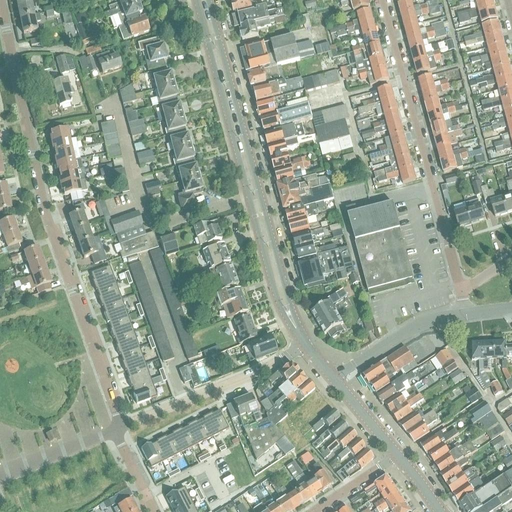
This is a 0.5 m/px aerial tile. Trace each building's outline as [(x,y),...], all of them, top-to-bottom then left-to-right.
[(16,0),(17,4),(20,19),(34,16),(30,1),(30,0),(16,0)] [(108,7),(110,12),(138,3),(136,0),(117,0),(119,3),(108,7)] [(236,0),(234,1),(233,1),(234,6),(232,7),(233,11),(235,12),(235,13),(252,8),(249,0),(252,0),(253,0),(254,0),(236,0)] [(367,0),(351,0),(341,3),(342,8),(350,6),(349,3),(351,3),(354,12),(370,8),(367,0)] [(399,5),(402,17),(439,7),(437,0),(426,3),(427,5),(420,7),(420,6),(414,8),(412,2),(399,5)] [(457,14),(458,19),(495,9),(492,0),(486,0),(477,2),(479,11),(476,11),(476,9),(457,14)] [(315,1),(305,3),(307,9),(317,7),(315,1)] [(110,12),(104,14),(106,20),(112,18),(117,16),(121,27),(140,21),(138,15),(141,14),(141,12),(142,10),(141,7),(139,6),(138,3),(110,12)] [(239,16),(242,28),(288,16),(286,10),(284,11),(282,4),(276,5),(277,11),(269,14),(267,7),(257,9),(258,11),(239,16)] [(402,17),(405,28),(418,25),(418,23),(417,18),(429,15),(430,17),(441,14),(439,7),(402,17)] [(495,9),(458,19),(459,24),(471,21),(470,20),(478,17),(478,16),(480,16),(482,24),(497,20),(495,9)] [(331,34),(347,30),(374,23),(370,11),(357,15),(359,21),(353,23),(337,28),(338,29),(330,31),(331,34)] [(76,17),(78,24),(81,23),(82,24),(90,21),(87,13),(76,17)] [(34,16),(20,19),(23,34),(37,31),(35,23),(41,22),(39,15),(34,16)] [(301,17),(305,29),(311,27),(308,15),(301,17)] [(288,16),(242,28),(243,31),(240,32),(241,33),(240,35),(241,38),(242,38),(242,40),(259,36),(257,29),(269,27),(268,24),(276,22),(277,25),(289,22),(288,16)] [(121,27),(118,28),(123,42),(148,32),(146,26),(150,25),(147,18),(140,21),(121,27)] [(87,39),(82,24),(81,23),(78,24),(75,25),(81,41),(87,39)] [(362,31),(363,38),(377,34),(374,23),(347,30),(348,35),(362,31)] [(475,37),(476,41),(501,35),(498,23),(483,27),(485,36),(483,37),(483,35),(475,37)] [(405,28),(408,40),(445,30),(444,24),(433,26),(433,28),(427,30),(426,29),(420,31),(418,25),(405,28)] [(408,40),(411,51),(425,48),(423,41),(436,38),(436,40),(447,37),(445,30),(408,40)] [(352,48),(353,53),(380,46),(377,34),(363,38),(365,45),(352,48)] [(486,41),(488,49),(504,45),(501,35),(476,41),(466,43),(467,48),(485,43),(484,41),(486,41)] [(98,40),(97,36),(87,39),(81,41),(83,47),(98,40)] [(252,74),(282,66),(300,61),(294,37),(265,45),(264,44),(246,48),(247,49),(242,51),(244,59),(247,59),(247,70),(247,72),(251,71),(252,74)] [(84,50),(86,56),(99,51),(98,45),(84,50)] [(481,62),(507,56),(504,45),(488,49),(491,57),(489,58),(488,56),(471,61),(472,65),(481,62)] [(144,59),(148,71),(165,67),(163,61),(167,60),(166,59),(168,57),(166,53),(165,52),(164,51),(162,51),(161,46),(146,51),(148,58),(144,59)] [(353,53),(354,58),(356,64),(363,62),(383,57),(380,46),(353,53)] [(411,51),(414,63),(441,56),(440,51),(426,55),(425,48),(411,51)] [(96,57),(98,63),(102,74),(121,68),(117,56),(111,59),(108,53),(96,57)] [(441,56),(414,63),(418,75),(437,70),(435,63),(442,61),(441,56)] [(486,72),(509,66),(507,56),(481,62),(483,67),(485,66),(486,72)] [(91,58),(86,59),(85,57),(78,59),(82,71),(87,69),(89,73),(96,71),(91,58)] [(358,71),(359,76),(386,69),(383,57),(363,62),(365,70),(358,71)] [(64,58),(57,60),(61,75),(71,72),(74,71),(73,66),(69,67),(67,67),(64,58)] [(252,91),(286,83),(282,66),(252,74),(248,75),(252,91)] [(483,80),(476,82),(477,86),(480,85),(511,77),(511,76),(509,66),(494,70),(496,77),(488,79),(487,78),(483,79),(483,80)] [(386,69),(359,76),(361,81),(368,79),(370,86),(389,81),(386,69)] [(154,81),(157,90),(175,85),(173,77),(172,78),(170,74),(169,74),(168,70),(150,75),(152,82),(154,81)] [(336,71),(330,73),(333,85),(340,83),(336,71)] [(330,73),(324,75),(327,87),(333,85),(330,73)] [(324,75),(318,76),(321,88),(327,87),(324,75)] [(318,76),(312,78),(315,90),(321,88),(318,76)] [(419,80),(422,92),(449,85),(447,80),(434,84),(433,77),(419,80)] [(495,84),(497,83),(499,91),(511,88),(511,77),(480,85),(481,90),(496,86),(495,84)] [(315,90),(312,78),(302,81),(306,93),(315,90)] [(302,93),(305,93),(301,79),(286,83),(252,91),(256,106),(257,105),(273,101),(282,99),(302,93)] [(72,107),(80,104),(77,93),(73,94),(71,90),(70,90),(66,80),(53,85),(54,87),(52,88),(53,92),(55,91),(60,107),(71,104),(72,107)] [(119,92),(121,99),(135,96),(132,85),(119,92)] [(157,99),(158,106),(176,101),(175,97),(177,97),(176,93),(177,92),(175,85),(157,90),(159,98),(157,99)] [(422,92),(425,104),(439,100),(437,93),(450,90),(449,85),(422,92)] [(366,102),(368,107),(394,100),(391,88),(372,93),(374,100),(366,102)] [(482,103),(483,107),(511,99),(511,88),(499,91),(494,93),(496,100),(482,103)] [(135,96),(121,99),(123,105),(136,101),(135,96)] [(503,105),(505,112),(511,110),(511,99),(483,107),(484,111),(501,107),(501,105),(503,105)] [(378,117),(384,115),(397,111),(394,100),(368,107),(358,110),(360,116),(372,113),(372,111),(376,109),(378,117)] [(425,104),(429,115),(461,107),(460,102),(441,108),(439,100),(425,104)] [(163,112),(165,121),(184,116),(182,108),(180,109),(179,104),(177,105),(176,101),(158,106),(160,113),(163,112)] [(276,112),(273,101),(257,105),(258,110),(257,111),(258,115),(260,116),(276,112)] [(308,106),(261,119),(264,131),(312,118),(308,106)] [(343,121),(346,121),(345,119),(349,118),(346,106),(339,108),(343,121)] [(429,115),(432,127),(445,123),(443,116),(463,111),(461,107),(429,115)] [(339,108),(333,110),(337,123),(343,121),(339,108)] [(124,111),(127,121),(137,119),(135,112),(133,113),(132,109),(124,111)] [(333,110),(327,111),(331,124),(333,124),(337,123),(333,110)] [(492,123),(493,127),(511,122),(511,110),(505,112),(507,121),(505,122),(505,120),(492,123)] [(327,111),(321,113),(325,126),(330,142),(337,140),(334,129),(333,124),(331,124),(327,111)] [(373,125),(374,130),(401,123),(397,111),(384,115),(386,121),(373,125)] [(315,127),(317,133),(318,139),(320,145),(330,142),(325,126),(321,113),(312,115),(315,127)] [(165,130),(167,137),(184,132),(183,128),(185,128),(184,124),(186,123),(184,116),(165,121),(167,129),(165,130)] [(128,124),(129,130),(145,126),(143,120),(128,124)] [(432,127),(435,138),(448,135),(448,134),(461,131),(460,126),(453,128),(451,121),(445,123),(432,127)] [(100,125),(102,131),(115,128),(114,122),(100,125)] [(508,126),(510,134),(511,133),(511,122),(493,127),(494,132),(507,128),(506,126),(508,126)] [(389,131),(390,138),(404,134),(401,123),(374,130),(375,135),(389,131)] [(268,145),(268,147),(305,137),(302,124),(265,135),(263,136),(266,146),(268,145)] [(337,140),(350,137),(347,125),(334,129),(337,140)] [(145,126),(129,130),(132,138),(147,134),(145,126)] [(115,128),(102,131),(103,137),(116,134),(115,128)] [(50,138),(51,144),(70,140),(67,130),(51,133),(50,133),(51,137),(50,138)] [(361,133),(363,140),(375,137),(373,130),(361,133)] [(435,138),(438,150),(451,146),(458,144),(456,137),(463,135),(461,131),(448,134),(448,135),(435,138)] [(171,143),(173,152),(192,147),(190,139),(188,140),(187,135),(185,136),(184,132),(167,137),(169,144),(171,143)] [(503,142),(495,144),(496,149),(511,144),(511,133),(510,134),(511,140),(503,142)] [(119,146),(116,134),(103,137),(105,148),(119,146)] [(387,146),(379,148),(381,153),(407,146),(404,134),(390,138),(385,139),(387,146)] [(337,140),(330,142),(320,145),(323,157),(353,148),(350,137),(337,140)] [(296,139),(268,147),(270,153),(268,154),(270,158),(271,159),(272,160),(288,156),(286,149),(298,146),(296,139)] [(54,150),(55,154),(72,151),(70,140),(51,144),(53,151),(54,150)] [(138,151),(147,148),(144,141),(135,144),(138,151)] [(511,144),(496,149),(497,153),(511,148),(511,144)] [(105,148),(107,154),(120,151),(119,146),(105,148)] [(389,157),(391,162),(410,157),(407,146),(381,153),(370,156),(372,162),(389,157)] [(468,154),(467,150),(453,154),(451,146),(438,150),(441,161),(468,154)] [(173,161),(175,168),(193,163),(192,159),(193,159),(192,154),(194,154),(192,147),(173,152),(176,160),(173,161)] [(482,155),(481,150),(468,154),(441,161),(444,173),(457,169),(456,162),(469,158),(482,155)] [(54,159),(56,165),(74,161),(72,151),(55,154),(56,159),(54,159)] [(120,151),(107,154),(108,160),(121,157),(120,151)] [(136,155),(138,161),(153,157),(152,151),(136,155)] [(343,157),(344,163),(356,160),(355,154),(343,157)] [(275,172),(303,165),(301,159),(293,162),(294,165),(291,165),(288,156),(272,160),(271,160),(270,162),(271,167),(273,167),(275,172)] [(153,157),(138,161),(139,167),(155,163),(153,157)] [(376,179),(387,176),(413,169),(410,157),(391,162),(393,169),(375,174),(376,179)] [(58,171),(59,175),(76,172),(83,170),(80,160),(74,161),(56,165),(57,171),(58,171)] [(179,174),(182,183),(200,177),(198,170),(197,170),(195,166),(194,167),(193,163),(175,168),(177,174),(179,174)] [(310,163),(303,165),(275,172),(276,176),(275,178),(276,182),(278,184),(302,177),(301,171),(311,168),(310,163)] [(7,165),(0,166),(0,180),(10,178),(7,165)] [(108,172),(110,178),(125,175),(124,169),(108,172)] [(413,169),(387,176),(388,181),(401,178),(403,184),(416,180),(413,169)] [(60,179),(59,180),(60,186),(84,181),(82,170),(76,172),(59,175),(60,179)] [(511,174),(509,175),(511,180),(506,181),(508,187),(507,187),(510,197),(503,199),(508,214),(511,212),(511,174)] [(125,175),(110,178),(111,184),(126,181),(125,175)] [(278,186),(281,199),(329,186),(327,178),(318,180),(317,176),(278,186)] [(446,179),(447,185),(459,182),(457,176),(446,179)] [(200,177),(182,183),(184,191),(182,192),(182,194),(177,195),(178,199),(177,199),(181,212),(196,208),(193,196),(201,194),(200,190),(202,190),(201,185),(202,185),(200,177)] [(10,178),(0,180),(0,193),(12,191),(10,178)] [(482,189),(479,181),(478,182),(478,178),(472,180),(477,197),(483,195),(482,189)] [(84,181),(60,186),(62,192),(63,192),(64,197),(65,196),(64,196),(87,191),(84,181)] [(146,192),(158,189),(162,188),(160,182),(145,186),(146,192)] [(460,184),(447,187),(449,193),(457,191),(461,206),(465,205),(460,184)] [(285,213),(286,213),(315,205),(319,204),(320,204),(324,203),(333,200),(329,186),(281,199),(285,213)] [(483,195),(486,205),(491,203),(495,217),(500,216),(500,217),(508,214),(503,199),(496,201),(493,191),(489,192),(488,187),(482,189),(483,195)] [(160,195),(158,189),(146,192),(148,198),(160,195)] [(12,191),(0,193),(0,207),(15,204),(12,191)] [(466,204),(468,210),(472,225),(480,223),(480,222),(484,221),(478,201),(466,204)] [(15,204),(0,207),(0,220),(17,217),(15,204)] [(414,281),(393,204),(348,216),(356,244),(355,244),(368,293),(369,293),(368,291),(409,281),(413,280),(413,281),(414,281)] [(69,217),(74,231),(87,227),(82,213),(85,212),(83,205),(71,209),(73,216),(69,217)] [(289,223),(289,225),(307,220),(314,218),(312,212),(317,211),(315,205),(286,213),(287,217),(286,219),(287,223),(289,223)] [(116,235),(119,245),(126,243),(123,232),(122,232),(118,220),(111,223),(105,208),(101,209),(110,237),(116,235)] [(468,210),(455,214),(459,228),(464,227),(472,225),(468,210)] [(138,213),(131,215),(135,228),(142,225),(142,226),(138,213)] [(131,215),(125,218),(129,230),(135,228),(131,215)] [(125,218),(118,220),(122,232),(123,232),(126,243),(133,240),(129,230),(125,218)] [(307,220),(289,225),(288,226),(289,231),(291,232),(292,236),(319,229),(318,224),(309,226),(307,220)] [(129,230),(133,240),(145,236),(142,226),(142,225),(135,228),(129,230)] [(216,226),(195,234),(200,246),(206,244),(207,245),(217,242),(221,240),(216,226)] [(344,236),(342,231),(341,226),(330,228),(331,234),(336,232),(338,238),(344,236)] [(87,227),(74,231),(79,245),(92,240),(87,227)] [(21,229),(1,236),(6,250),(26,242),(21,229)] [(292,244),(294,250),(313,245),(312,239),(316,238),(315,237),(324,235),(322,230),(292,238),(294,242),(292,244)] [(126,243),(119,245),(122,252),(119,253),(122,260),(158,249),(155,239),(153,233),(145,236),(133,240),(126,243)] [(159,241),(165,260),(179,255),(172,236),(159,241)] [(97,238),(79,245),(84,258),(90,256),(94,265),(105,261),(97,238)] [(479,248),(474,251),(477,258),(490,252),(483,239),(476,243),(479,248)] [(26,242),(6,250),(10,262),(31,255),(26,242)] [(209,265),(211,271),(216,269),(230,263),(223,245),(219,246),(217,242),(207,245),(205,246),(207,250),(201,252),(206,266),(209,265)] [(313,245),(294,250),(296,256),(297,256),(299,261),(308,258),(329,253),(336,251),(335,245),(319,250),(318,249),(314,249),(313,245)] [(329,253),(308,258),(309,263),(299,265),(301,270),(302,275),(304,276),(305,281),(304,282),(305,287),(307,287),(307,289),(325,283),(323,277),(334,274),(337,282),(347,279),(346,276),(355,274),(351,258),(347,248),(336,251),(329,253)] [(198,358),(197,356),(160,251),(149,255),(187,362),(198,358)] [(31,255),(10,262),(15,274),(35,267),(31,255)] [(129,268),(163,364),(174,360),(139,265),(129,268)] [(216,269),(211,271),(209,271),(214,285),(220,283),(223,291),(238,285),(231,266),(217,271),(216,269)] [(35,267),(15,274),(19,287),(40,279),(35,267)] [(116,284),(110,267),(90,274),(91,274),(93,281),(92,282),(95,291),(116,284)] [(349,277),(352,286),(360,283),(357,275),(349,277)] [(40,279),(19,287),(24,300),(44,292),(40,279)] [(117,286),(116,284),(95,291),(96,291),(97,291),(99,297),(98,298),(101,307),(122,300),(117,286)] [(239,290),(231,293),(230,290),(216,296),(221,308),(222,308),(226,320),(248,312),(239,290)] [(333,306),(348,297),(344,291),(328,300),(329,302),(311,313),(325,336),(328,334),(331,340),(344,332),(341,326),(344,325),(333,306)] [(127,314),(122,300),(101,307),(101,308),(103,307),(105,314),(104,314),(107,323),(127,316),(127,314)] [(133,332),(127,316),(107,323),(107,324),(108,323),(111,330),(110,330),(113,340),(133,332)] [(238,341),(239,346),(257,339),(248,316),(234,322),(240,340),(238,341)] [(366,337),(375,338),(376,326),(367,325),(366,337)] [(139,348),(133,332),(113,340),(114,340),(117,346),(115,346),(119,356),(139,348)] [(248,355),(250,362),(277,352),(276,350),(277,348),(273,339),(271,339),(271,337),(250,345),(253,353),(248,355)] [(483,343),(483,371),(484,371),(488,371),(487,360),(495,360),(494,342),(483,343)] [(505,342),(494,342),(495,360),(503,360),(503,363),(501,363),(501,371),(507,381),(511,379),(506,370),(506,358),(506,346),(505,346),(505,342)] [(483,343),(470,343),(471,361),(478,361),(479,371),(479,377),(485,389),(491,387),(490,385),(489,380),(484,371),(483,371),(483,343)] [(203,352),(206,359),(221,353),(218,346),(203,352)] [(145,365),(139,348),(119,356),(120,356),(122,362),(121,362),(125,372),(145,365)] [(418,367),(414,361),(406,348),(363,376),(370,386),(371,384),(374,387),(373,389),(375,393),(377,392),(378,393),(418,367)] [(435,357),(441,366),(452,358),(446,350),(435,357)] [(442,368),(448,375),(458,368),(453,360),(442,368)] [(283,377),(287,382),(300,372),(296,367),(294,367),(291,364),(283,370),(282,368),(269,379),(267,380),(271,385),(279,378),(278,378),(279,376),(281,379),(283,377)] [(151,381),(145,365),(125,372),(126,372),(128,378),(127,379),(131,388),(151,381)] [(179,371),(184,385),(191,382),(185,369),(179,371)] [(460,370),(449,377),(455,386),(465,379),(460,370)] [(287,382),(271,396),(276,403),(305,379),(300,372),(287,382)] [(397,395),(398,397),(401,395),(406,392),(402,386),(408,382),(405,378),(377,396),(383,405),(397,395)] [(305,379),(276,403),(282,410),(296,398),(300,402),(314,389),(307,381),(305,379)] [(157,397),(151,381),(131,388),(132,388),(134,394),(133,395),(137,405),(157,397)] [(503,392),(497,382),(490,385),(491,387),(493,394),(495,397),(503,392)] [(476,388),(465,395),(472,405),(482,398),(476,388)] [(392,412),(393,414),(417,398),(415,394),(410,397),(406,392),(401,395),(398,397),(385,405),(389,411),(392,412)] [(251,396),(233,403),(234,404),(239,418),(242,424),(256,460),(273,447),(284,462),(296,454),(283,438),(274,427),(287,416),(282,410),(276,403),(271,396),(268,399),(268,401),(260,405),(266,415),(265,416),(269,421),(262,424),(251,396)] [(417,398),(393,414),(396,417),(395,420),(398,425),(413,415),(408,407),(410,406),(412,408),(423,400),(421,396),(417,398)] [(500,414),(511,406),(508,400),(498,406),(498,410),(500,414)] [(479,422),(492,413),(485,403),(469,414),(472,418),(469,421),(470,422),(462,427),(465,431),(479,422)] [(234,404),(226,407),(232,421),(239,418),(234,404)] [(212,414),(203,418),(213,437),(229,429),(219,411),(212,415),(212,414)] [(319,423),(312,429),(315,433),(325,424),(328,428),(339,419),(332,411),(324,418),(319,423)] [(405,430),(408,434),(436,415),(433,411),(420,420),(416,414),(400,425),(400,428),(403,431),(405,430)] [(511,424),(511,411),(503,417),(509,427),(511,424)] [(479,422),(485,432),(499,423),(492,413),(479,422)] [(436,415),(408,434),(410,436),(410,439),(413,442),(415,442),(416,443),(429,434),(425,428),(439,419),(436,415)] [(197,445),(213,437),(203,418),(202,418),(203,419),(197,422),(196,421),(188,426),(197,445)] [(312,444),(312,445),(315,448),(330,435),(336,442),(348,431),(345,428),(346,426),(343,423),(340,423),(329,433),(328,431),(319,439),(312,444)] [(499,423),(485,432),(492,442),(505,433),(499,423)] [(197,445),(188,426),(187,426),(188,427),(182,430),(181,429),(172,434),(182,453),(197,445)] [(336,442),(320,455),(324,460),(330,454),(340,446),(343,449),(345,447),(347,449),(358,440),(349,430),(348,431),(336,442)] [(427,456),(429,456),(444,446),(459,436),(456,431),(445,438),(442,433),(421,447),(427,456)] [(57,439),(53,432),(47,435),(50,442),(57,439)] [(167,461),(182,453),(172,434),(172,435),(166,438),(166,437),(157,441),(167,461)] [(491,445),(496,453),(507,446),(501,437),(491,445)] [(358,440),(347,449),(337,458),(340,461),(350,453),(354,457),(365,448),(358,440)] [(167,461),(157,441),(156,442),(157,443),(151,446),(150,445),(141,449),(151,469),(167,461)] [(434,466),(441,475),(465,458),(476,451),(470,442),(461,448),(434,466)] [(432,461),(434,466),(461,448),(458,444),(451,449),(450,448),(447,450),(444,446),(429,456),(429,458),(431,462),(432,461)] [(360,470),(373,460),(365,451),(336,474),(343,483),(349,477),(346,473),(356,465),(360,470)] [(312,460),(308,453),(300,459),(305,465),(312,460)] [(511,469),(511,456),(503,463),(509,471),(511,469)] [(440,475),(447,485),(463,475),(459,469),(461,467),(468,463),(465,458),(441,475),(440,475)] [(294,462),(290,464),(312,497),(321,491),(313,479),(306,483),(305,481),(306,480),(294,462)] [(302,486),(294,491),(303,504),(312,497),(290,464),(286,467),(298,485),(300,484),(302,486)] [(317,464),(313,467),(319,475),(313,479),(321,491),(322,492),(332,485),(323,471),(317,464)] [(476,475),(474,476),(470,470),(463,475),(447,485),(453,495),(477,479),(478,478),(476,475)] [(460,506),(463,511),(478,511),(511,490),(511,471),(480,493),(460,506)] [(377,490),(380,495),(393,486),(387,477),(365,492),(367,495),(377,490)] [(480,483),(477,479),(453,495),(460,506),(480,493),(476,486),(480,483)] [(283,499),(275,504),(280,511),(290,511),(293,510),(280,490),(273,480),(270,483),(279,498),(281,497),(283,499)] [(374,505),(377,510),(399,495),(393,486),(380,495),(383,499),(374,505)] [(165,498),(172,510),(191,500),(184,488),(165,498)] [(284,488),(280,490),(293,510),(303,504),(294,491),(287,496),(286,494),(287,493),(284,488)] [(128,490),(114,497),(118,505),(132,498),(128,490)] [(511,490),(478,511),(495,511),(502,507),(511,500),(511,490)] [(393,511),(405,504),(399,495),(377,510),(374,511),(383,511),(389,509),(390,511),(393,511)] [(351,502),(353,505),(360,501),(357,497),(351,502)] [(172,511),(196,511),(191,500),(172,510),(172,511)] [(261,503),(262,504),(266,511),(280,511),(275,504),(268,509),(267,507),(268,506),(265,500),(261,503)] [(137,511),(131,501),(113,510),(114,511),(137,511)]
